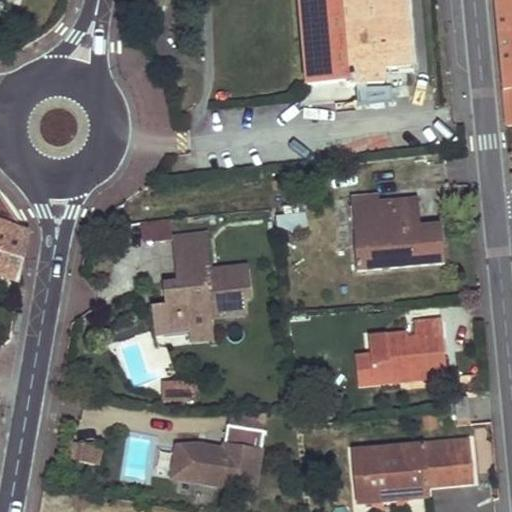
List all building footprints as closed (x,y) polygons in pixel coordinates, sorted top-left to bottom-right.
[(297,0),(307,89),(343,85),(344,92),(380,88),(379,72),(407,68),(400,0),(297,0)] [(511,0),(496,3),(508,125),(511,124),(511,0)] [(383,231),(359,233),(362,276),(450,269),(447,230),(428,232),(426,204),(382,207),(383,231)] [(383,231),(382,207),(358,208),(359,233),(383,231)] [(30,234),(0,221),(0,274),(20,282),(30,234)] [(172,244),(170,221),(130,225),(132,248),(172,244)] [(163,309),(165,334),(190,331),(215,328),(214,320),(248,315),(246,299),(254,298),(252,273),(210,277),(209,271),(215,270),(212,241),(176,244),(179,276),(194,273),(196,286),(181,288),(165,290),(167,309),(163,309)] [(179,276),(181,288),(196,286),(194,273),(179,276)] [(155,310),(157,335),(165,334),(163,309),(155,310)] [(410,339),(378,341),(380,357),(381,382),(410,380),(410,387),(448,384),(444,324),(417,327),(418,345),(410,346),(410,339)] [(190,331),(191,346),(216,344),(215,328),(190,331)] [(172,382),(171,348),(151,349),(150,339),(127,340),(128,371),(146,370),(146,383),(172,382)] [(381,382),(380,357),(356,357),(358,390),(410,387),(410,380),(381,382)] [(179,383),(180,395),(194,395),(193,383),(179,383)] [(472,397),(460,398),(462,420),(474,418),(472,397)] [(265,432),(264,413),(227,415),(228,425),(265,432)] [(255,494),(265,432),(228,425),(224,449),(198,444),(176,446),(171,479),(255,494)] [(123,475),(145,480),(156,439),(133,433),(123,475)] [(475,440),(354,450),(358,504),(430,498),(429,489),(478,485),(475,440)] [(58,458),(80,463),(84,445),(62,441),(58,458)] [(99,467),(103,449),(84,445),(80,463),(99,467)]
